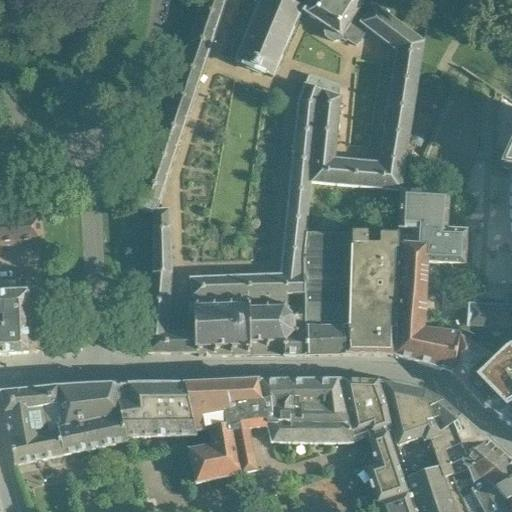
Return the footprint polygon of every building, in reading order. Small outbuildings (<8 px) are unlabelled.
[(215,31),(225,2),(217,0),(203,0),(196,24),(215,31)] [(292,32),(296,21),(298,21),(299,18),(298,18),(302,9),(292,4),(293,4),(293,0),(253,0),(259,3),(258,4),(259,5),(254,17),(253,16),(252,19),(253,19),(248,31),(247,31),(246,33),(247,33),(242,46),(241,45),(240,47),(241,48),(236,59),(235,59),(234,62),(235,62),(235,63),(242,66),(242,67),(246,69),(246,70),(259,75),(259,74),(263,76),(263,75),(272,79),(273,77),(274,77),(275,75),(274,75),(278,64),(279,64),(280,62),(279,62),(284,49),(285,50),(287,47),(286,47),(290,35),(292,35),(293,33),(292,32)] [(357,14),(364,2),(361,0),(312,0),(303,13),(326,28),(324,31),(325,38),(332,43),(339,42),(340,40),(345,43),(346,41),(356,48),(367,31),(360,25),(365,20),(357,14)] [(424,43),(374,7),(365,20),(360,25),(367,31),(396,52),(422,57),(424,43)] [(206,60),(215,31),(196,24),(186,53),(206,60)] [(417,84),(420,64),(422,57),(396,52),(392,80),(417,84)] [(196,88),(206,60),(186,53),(177,82),(196,88)] [(339,89),(337,85),(310,77),(308,78),(305,87),(304,87),(322,94),(339,100),(339,99),(339,89)] [(413,111),(417,84),(392,80),(388,107),(413,111)] [(511,102),(504,97),(503,99),(458,80),(416,174),(470,198),(470,296),(511,303),(511,102)] [(187,116),(196,88),(177,82),(167,110),(187,116)] [(317,118),(322,94),(304,87),(297,104),(296,116),(317,118)] [(336,134),(339,100),(322,94),(317,118),(316,132),(336,134)] [(409,137),(413,111),(388,107),(384,133),(409,137)] [(177,146),(187,116),(167,110),(157,140),(177,146)] [(314,148),(316,132),(317,118),(296,116),(293,145),(314,148)] [(333,161),(336,134),(316,132),(314,148),(311,177),(310,184),(325,186),(328,162),(333,161)] [(405,164),(409,137),(384,133),(379,160),(405,164)] [(167,176),(177,146),(157,140),(148,169),(167,176)] [(311,177),(314,148),(293,145),(290,175),(311,177)] [(400,193),(405,164),(379,160),(379,165),(385,166),(382,191),(399,193),(400,193)] [(354,188),(356,163),(333,161),(328,162),(325,186),(354,188)] [(382,191),(385,166),(379,165),(356,163),(354,188),(382,191)] [(155,212),(167,176),(148,169),(139,195),(137,207),(152,213),(155,212)] [(308,207),(310,184),(311,177),(290,175),(288,205),(308,207)] [(445,226),(448,195),(400,193),(399,193),(398,231),(419,232),(419,231),(446,233),(446,232),(455,233),(456,227),(445,226)] [(305,237),(308,207),(288,205),(285,235),(305,237)] [(153,231),(152,275),(170,275),(169,232),(168,212),(155,212),(154,213),(153,231)] [(0,246),(43,244),(44,244),(40,215),(0,217),(0,246)] [(463,266),(466,240),(467,228),(456,227),(455,233),(446,232),(446,233),(419,231),(419,232),(418,250),(425,250),(424,264),(425,264),(463,266)] [(396,290),(398,237),(390,237),(390,229),(351,228),(351,236),(348,358),(392,357),(397,290),(396,290)] [(418,250),(419,232),(398,231),(398,237),(396,290),(397,290),(424,292),(425,264),(424,264),(425,250),(418,250)] [(303,263),(305,237),(285,235),(282,261),(303,263)] [(348,358),(351,236),(305,237),(303,263),(304,295),(304,309),(306,358),(348,358)] [(304,295),(303,263),(282,261),(281,278),(265,278),(267,309),(283,309),(287,309),(287,296),(304,295)] [(170,275),(152,275),(150,275),(149,318),(167,319),(170,275)] [(267,309),(265,278),(228,280),(228,300),(227,300),(227,304),(229,303),(229,307),(246,307),(246,310),(267,309)] [(25,297),(25,296),(27,296),(25,280),(0,280),(0,357),(12,356),(12,355),(28,354),(27,321),(27,298),(25,297)] [(228,300),(228,280),(190,281),(191,300),(194,300),(195,307),(195,308),(229,307),(229,303),(227,304),(227,300),(228,300)] [(392,357),(419,365),(429,369),(440,372),(451,375),(457,338),(455,338),(443,336),(439,335),(435,335),(431,334),(431,322),(423,322),(424,292),(397,290),(392,357)] [(294,318),(292,317),(283,309),(267,309),(246,310),(246,307),(229,307),(195,308),(195,307),(190,308),(188,310),(187,314),(189,317),(193,317),(193,335),(181,334),(181,336),(184,336),(183,354),(182,354),(182,355),(196,354),(198,355),(198,358),(243,358),(243,359),(284,357),(285,357),(286,341),(294,334),(298,335),(299,333),(295,331),(294,320),(297,318),(296,316),(294,318)] [(511,308),(468,307),(467,328),(511,329),(511,308)] [(306,358),(304,309),(287,309),(283,309),(285,310),(292,317),(294,318),(296,316),(297,318),(294,320),(295,331),(299,333),(298,335),(294,334),(286,341),(285,357),(284,357),(284,359),(306,358)] [(183,354),(184,336),(181,336),(181,334),(179,335),(166,334),(167,319),(149,318),(148,350),(148,354),(148,355),(169,355),(176,355),(182,355),(182,354),(183,354)] [(432,322),(431,334),(435,335),(439,335),(440,322),(432,322)] [(511,329),(502,329),(501,344),(511,347),(511,346),(511,329)] [(470,383),(504,352),(503,351),(497,358),(493,356),(489,358),(481,353),(467,345),(472,335),(459,331),(455,338),(457,338),(451,375),(465,389),(470,383)] [(470,383),(465,389),(484,409),(511,429),(511,346),(511,347),(504,352),(470,383)] [(271,444),(353,446),(353,440),(355,440),(346,396),(344,394),(343,387),(344,387),(343,384),(344,384),(344,383),(255,384),(261,410),(263,410),(268,430),(271,444)] [(398,448),(378,384),(357,383),(350,383),(344,383),(344,384),(343,384),(344,387),(343,387),(344,394),(346,396),(355,440),(361,438),(368,436),(369,441),(373,453),(367,455),(367,456),(362,465),(361,465),(364,474),(363,477),(362,477),(365,486),(366,485),(369,487),(370,490),(368,493),(367,493),(370,501),(371,501),(375,503),(375,506),(374,509),(373,509),(373,511),(418,511),(408,481),(398,448)] [(252,448),(249,432),(259,431),(268,430),(263,410),(261,410),(255,384),(248,385),(240,386),(185,387),(186,438),(196,438),(197,435),(209,432),(212,447),(189,452),(192,470),(195,486),(257,474),(252,448)] [(425,394),(378,384),(398,448),(422,440),(424,444),(431,442),(440,470),(408,481),(418,511),(466,511),(462,501),(458,492),(452,478),(453,477),(449,468),(445,453),(461,446),(452,425),(460,419),(441,403),(425,394)] [(186,438),(185,387),(128,388),(113,388),(126,439),(156,438),(186,438)] [(126,439),(113,388),(56,392),(63,457),(74,455),(81,453),(112,447),(127,444),(126,439)] [(63,457),(56,392),(55,391),(2,397),(15,467),(42,461),(63,457)] [(462,461),(488,442),(460,419),(452,425),(461,446),(445,453),(449,468),(462,461)] [(462,461),(450,468),(453,477),(460,474),(468,470),(498,451),(488,442),(462,461)] [(464,483),(455,485),(458,492),(462,490),(473,487),(473,488),(483,479),(508,460),(498,451),(468,470),(471,481),(464,483)] [(492,493),(511,478),(511,462),(508,460),(483,479),(486,481),(492,493)] [(511,500),(511,499),(511,478),(492,493),(486,481),(471,491),(473,494),(465,500),(462,501),(466,511),(496,511),(494,509),(511,501),(511,500)] [(511,511),(511,499),(511,500),(511,501),(494,509),(496,511),(511,511)]
